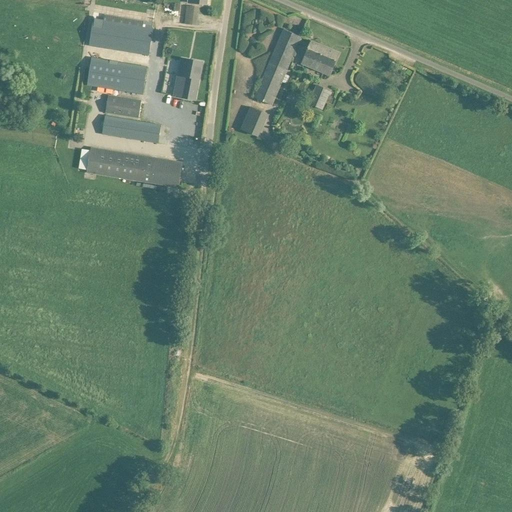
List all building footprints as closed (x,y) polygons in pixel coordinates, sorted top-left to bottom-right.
[(185,24),(195,25),(197,7),(187,6),(185,24)] [(89,46),(149,55),(153,29),(93,20),(89,46)] [(272,105),(297,46),(301,37),(283,29),(254,98),(272,105)] [(312,41),(302,64),(329,75),(332,68),(333,68),(339,53),(312,41)] [(92,58),(87,85),(143,94),(147,67),(92,58)] [(186,77),(182,97),(195,100),(202,62),(182,59),(179,75),(186,77)] [(316,84),(308,104),(323,111),(327,99),(330,101),(332,96),(329,95),(331,91),(316,84)] [(298,98),(288,93),(284,102),(295,107),(298,98)] [(142,101),(108,95),(106,113),(139,118),(142,101)] [(235,128),(254,135),(263,111),(244,104),(235,128)] [(101,133),(148,141),(158,143),(161,125),(104,115),(101,133)] [(182,163),(173,161),(91,147),(87,172),(178,188),(182,163)]
